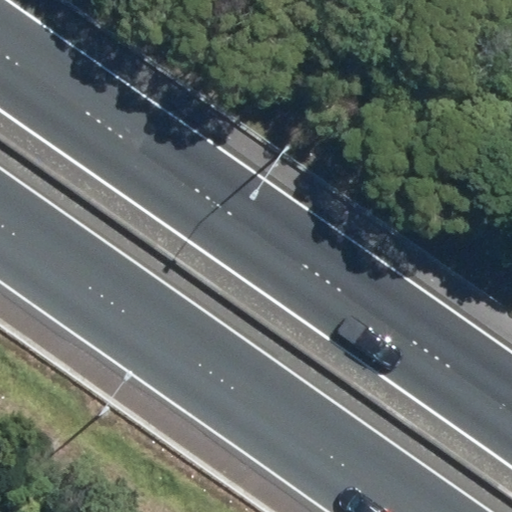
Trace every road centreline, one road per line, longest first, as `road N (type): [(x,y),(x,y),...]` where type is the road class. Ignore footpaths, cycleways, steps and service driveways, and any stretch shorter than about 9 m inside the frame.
road 1 (motorway): [(0,28),(511,389)]
road 2 (motorway): [(417,511),(0,219)]
